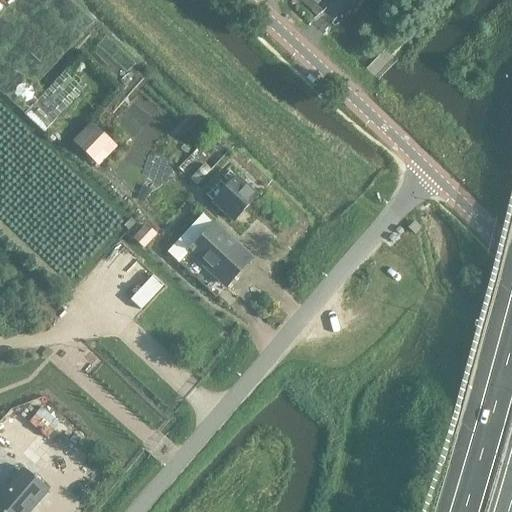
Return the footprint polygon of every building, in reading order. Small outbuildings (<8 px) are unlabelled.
[(43,127),(62,110),(55,103),(49,108),(43,102),(31,113),(43,127)] [(98,118),(79,143),(109,166),(128,142),(98,118)] [(234,221),(256,197),(236,178),(214,203),(234,221)] [(262,206),(244,225),(260,240),(278,220),(262,206)] [(251,259),(214,225),(194,248),(193,246),(190,249),(191,251),(190,252),(227,286),(251,259)] [(377,277),(367,268),(360,277),(370,285),(377,277)] [(42,403),(26,421),(58,449),(74,431),(42,403)] [(14,411),(0,426),(0,431),(43,468),(58,449),(26,421),(14,411)] [(21,471),(0,495),(0,511),(1,511),(29,511),(47,492),(21,471)]
